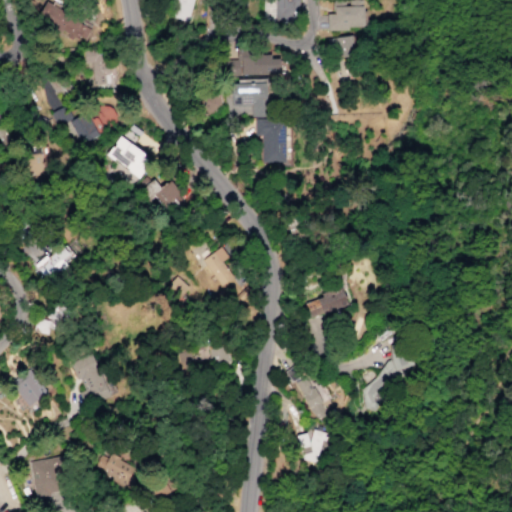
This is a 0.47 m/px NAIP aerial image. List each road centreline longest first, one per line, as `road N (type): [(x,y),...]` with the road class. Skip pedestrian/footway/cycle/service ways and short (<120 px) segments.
road 1 (tertiary): [(120,0),(138,79),(171,144),(247,210),(265,240),(271,275),(247,511)]
road 2 (residential): [(0,340),(19,320),(15,289),(0,275),(9,29),(0,0)]
road 3 (residential): [(138,79),(209,38),(294,42),(306,28),(302,0)]
